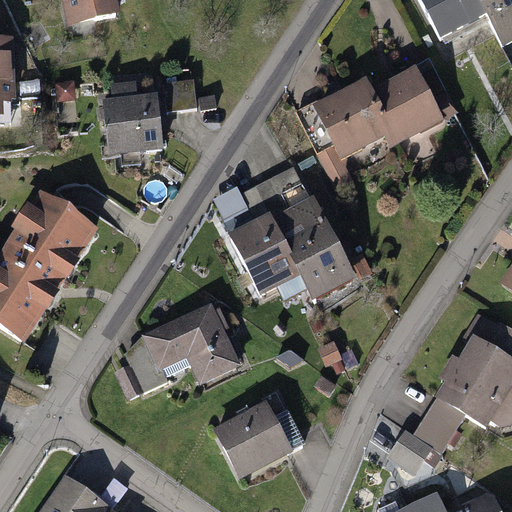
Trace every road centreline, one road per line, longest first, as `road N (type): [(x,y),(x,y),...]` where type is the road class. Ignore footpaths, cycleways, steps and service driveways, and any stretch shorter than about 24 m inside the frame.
road 1 (residential): [(57,403),(323,0)]
road 2 (residential): [(511,179),(385,364),(317,511)]
road 3 (residential): [(202,511),(57,403)]
